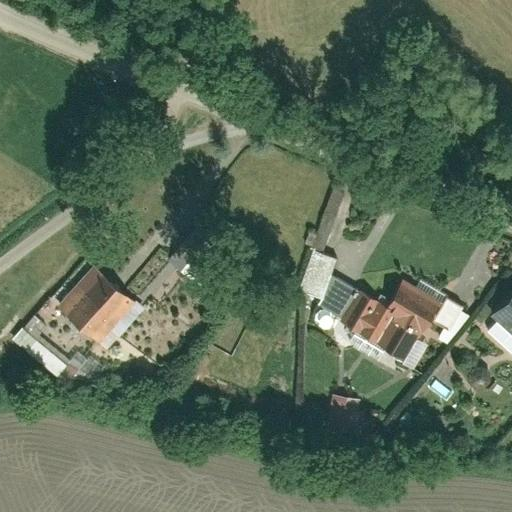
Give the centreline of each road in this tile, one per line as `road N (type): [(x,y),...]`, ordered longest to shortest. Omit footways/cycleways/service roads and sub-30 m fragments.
road 1 (unclassified): [(511,228),(236,123)]
road 2 (unclassified): [(236,123),(141,169),(0,270)]
road 3 (unclassified): [(236,123),(0,13)]
road 4 (track): [(240,0),(246,56),(236,123)]
